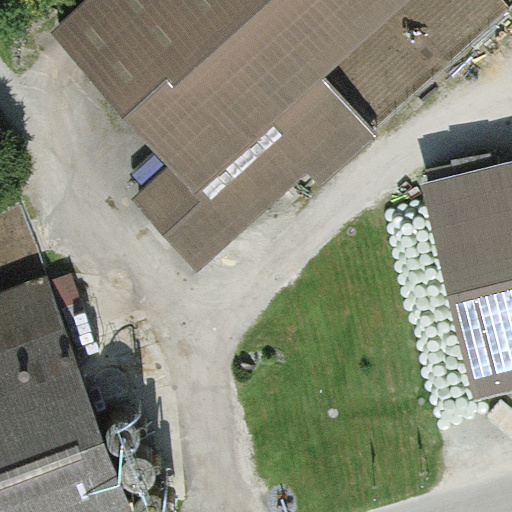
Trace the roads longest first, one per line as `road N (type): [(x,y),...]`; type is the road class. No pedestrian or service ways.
road 1 (track): [(0,81),(193,344),(246,511)]
road 2 (track): [(193,344),(511,61)]
